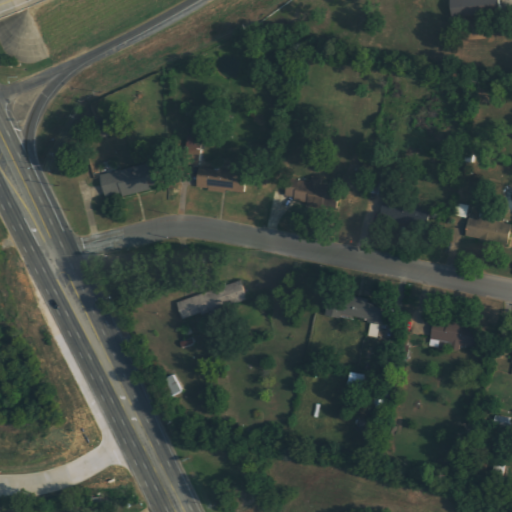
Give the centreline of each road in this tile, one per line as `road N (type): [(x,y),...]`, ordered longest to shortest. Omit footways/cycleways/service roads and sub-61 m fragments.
road 1 (residential): [(511,292),(175,225),(52,260)]
road 2 (trunk): [(0,94),(200,0)]
road 3 (trunk): [(29,214),(33,118),(59,76),(81,61)]
road 4 (primary): [(165,484),(94,344)]
road 5 (primary): [(94,344),(29,214)]
